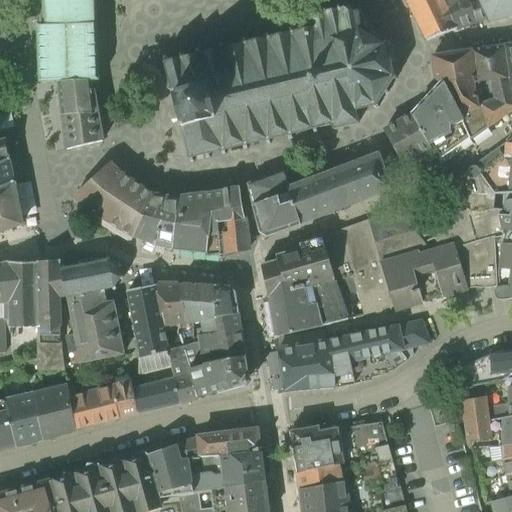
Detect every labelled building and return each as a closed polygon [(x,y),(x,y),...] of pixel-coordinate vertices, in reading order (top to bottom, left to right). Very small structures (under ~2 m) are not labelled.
[(39,84),(59,83),(55,72),(57,61),(55,51),(57,46),(46,41),(53,25),(49,15),(55,4),(53,0),(42,0),(44,25),(37,25),(39,84)] [(53,0),(55,4),(49,15),(53,25),(46,41),(57,46),(55,51),(57,61),(55,72),(59,83),(92,83),(99,82),(96,0),(53,0)] [(404,0),(427,43),(456,31),(441,0),(404,0)] [(469,27),(488,19),(479,1),(469,5),(466,0),(441,0),(456,31),(456,32),(469,27)] [(511,0),(478,0),(479,1),(488,19),(490,23),(511,17),(511,0)] [(174,101),(190,164),(194,163),(193,158),(205,155),(206,160),(210,159),(209,154),(221,152),(222,156),(226,155),(225,151),(243,147),(244,151),(248,150),(247,146),(265,141),(267,146),(270,145),(269,140),(288,136),(289,140),(293,140),(292,135),(313,130),(314,135),(317,134),(316,129),(332,126),(333,130),(358,125),(355,111),(373,108),(375,111),(379,108),(376,105),(383,94),(386,96),(389,94),(386,91),(393,80),(396,81),(397,77),(394,77),(391,65),(394,64),(393,61),(390,62),(386,48),(390,46),(388,43),(384,45),(374,39),(376,35),(373,33),(370,36),(363,32),(367,30),(367,25),(362,22),(359,23),(358,18),(361,16),(359,13),(356,14),(350,11),(350,7),(347,7),(347,11),(340,12),(340,8),(336,9),(337,12),(327,14),(327,11),(323,11),(324,15),(315,17),(314,13),(310,14),(313,30),(290,35),(289,30),(285,31),(286,36),(269,40),(268,36),(267,36),(266,33),(241,37),(242,41),(241,41),(242,46),(224,50),(223,46),(219,47),(220,51),(200,56),(199,51),(195,52),(196,57),(184,59),(183,55),(179,56),(180,60),(168,63),(167,58),(163,59),(174,101)] [(505,47),(472,53),(475,82),(475,83),(485,81),(491,80),(509,78),(505,47)] [(436,81),(441,85),(442,84),(459,117),(479,109),(473,82),(475,82),(472,53),(432,58),(436,81)] [(494,94),(496,102),(501,119),(511,111),(511,95),(511,94),(509,78),(491,80),(494,94)] [(482,90),(483,96),(494,94),(491,80),(485,81),(486,87),(482,90)] [(59,83),(63,115),(98,115),(92,84),(92,83),(59,83)] [(412,116),(429,147),(451,135),(451,129),(462,123),(459,117),(442,84),(441,85),(412,116)] [(489,128),(501,119),(496,102),(482,106),(482,107),(489,128)] [(489,128),(482,107),(479,109),(459,117),(462,123),(470,139),(471,141),(489,128)] [(103,142),(98,115),(63,115),(68,151),(103,142)] [(401,161),(403,166),(430,149),(431,149),(429,147),(412,116),(384,132),(401,161)] [(470,139),(462,123),(451,129),(451,135),(429,147),(431,149),(430,149),(437,162),(470,139)] [(0,165),(10,160),(5,142),(0,142),(0,165)] [(506,145),(475,167),(481,175),(504,158),(506,145)] [(378,156),(330,174),(342,210),(391,191),(383,169),(378,156)] [(511,158),(504,158),(481,175),(495,195),(505,195),(511,194),(511,158)] [(0,191),(14,185),(10,160),(0,165),(0,191)] [(85,208),(119,173),(112,166),(75,199),(85,208)] [(455,246),(456,250),(490,240),(504,238),(500,218),(502,218),(505,195),(495,195),(481,175),(475,167),(449,186),(457,212),(448,216),(432,224),(436,238),(452,236),(455,246)] [(121,230),(136,239),(145,218),(142,216),(154,197),(152,195),(152,196),(119,173),(85,208),(121,230)] [(249,187),(254,208),(278,200),(279,200),(279,202),(292,198),(291,196),(289,190),(290,190),(284,174),(249,187)] [(301,226),(342,210),(330,174),(303,184),(290,190),(289,190),(291,196),(292,198),(301,226)] [(0,233),(23,226),(14,185),(0,191),(0,233)] [(457,212),(449,186),(440,188),(448,216),(457,212)] [(172,251),(222,257),(220,231),(218,230),(215,214),(242,209),(239,190),(212,195),(176,198),(172,251)] [(502,218),(511,218),(511,194),(505,195),(502,218)] [(136,239),(157,247),(165,198),(154,197),(142,216),(145,218),(136,239)] [(157,247),(172,251),(176,198),(165,198),(157,247)] [(261,234),(268,238),(301,226),(292,198),(279,202),(279,200),(278,200),(254,208),(261,234)] [(245,220),(242,209),(215,214),(218,230),(220,231),(222,257),(250,250),(249,240),(245,220)] [(382,217),(368,221),(394,308),(395,313),(423,304),(413,269),(421,266),(422,271),(434,268),(442,296),(454,293),(441,250),(439,251),(431,253),(406,221),(398,211),(390,214),(391,219),(384,222),(382,217)] [(500,288),(500,289),(499,289),(497,290),(496,292),(495,293),(495,295),(495,297),(496,299),(498,301),(500,302),(501,302),(502,302),(511,301),(511,218),(502,218),(500,218),(504,238),(500,274),(500,288)] [(366,317),(394,308),(368,221),(350,228),(349,236),(342,238),(353,278),(365,317),(366,317)] [(350,228),(332,235),(334,240),(342,238),(349,236),(350,228)] [(335,283),(353,278),(342,238),(334,240),(332,235),(310,243),(313,252),(304,254),(303,249),(302,250),(276,257),(278,262),(268,265),(267,264),(265,265),(267,273),(267,274),(270,282),(269,282),(272,290),(271,290),(271,291),(272,291),(274,298),(335,280),(335,283)] [(500,274),(504,238),(490,240),(456,250),(468,291),(473,290),(498,289),(500,289),(500,288),(500,274)] [(300,245),(302,250),(303,249),(304,254),(313,252),(310,243),(300,245)] [(263,260),(270,299),(274,298),(272,291),(271,291),(271,290),(272,290),(269,282),(270,282),(267,274),(267,273),(265,265),(267,264),(268,265),(278,262),(276,257),(263,260)] [(62,272),(67,298),(68,298),(105,291),(112,289),(114,292),(117,290),(115,287),(119,281),(122,281),(122,278),(120,278),(118,270),(121,268),(119,265),(116,267),(109,263),(110,260),(107,259),(106,263),(99,264),(99,260),(96,261),(97,265),(83,267),(82,264),(79,264),(80,268),(67,271),(66,267),(63,268),(64,271),(62,272)] [(39,329),(40,329),(38,264),(38,263),(8,263),(8,264),(0,266),(0,319),(4,320),(10,319),(11,329),(39,329)] [(60,263),(38,264),(40,329),(62,328),(61,299),(67,298),(62,272),(60,263)] [(342,302),(335,283),(335,280),(274,298),(270,299),(277,339),(322,329),(349,321),(342,302)] [(128,292),(141,359),(149,357),(155,355),(168,352),(163,329),(155,286),(128,292)] [(179,325),(184,324),(178,286),(158,286),(164,329),(169,328),(178,326),(179,325)] [(197,286),(178,286),(184,324),(184,326),(192,324),(193,324),(201,322),(217,318),(238,315),(235,299),(226,290),(215,289),(197,286)] [(79,352),(81,364),(84,364),(117,357),(124,355),(114,304),(106,305),(104,295),(106,294),(105,291),(68,298),(76,336),(79,352)] [(342,302),(349,321),(356,319),(353,306),(355,306),(352,299),(342,302)] [(238,315),(217,318),(201,322),(202,330),(203,338),(210,336),(212,339),(241,330),(238,315)] [(279,351),(285,394),(335,390),(347,388),(370,383),(370,380),(388,376),(388,374),(393,373),(408,362),(414,357),(412,349),(430,345),(422,324),(422,323),(398,328),(375,332),(329,342),(279,351)] [(177,333),(178,338),(180,349),(194,344),(193,324),(192,324),(184,326),(184,324),(179,325),(178,326),(177,333)] [(38,361),(38,373),(66,372),(63,352),(62,328),(40,329),(39,329),(38,341),(38,361)] [(168,352),(180,349),(178,338),(171,340),(171,338),(169,328),(164,329),(168,352)] [(241,330),(212,339),(210,336),(203,338),(197,339),(204,366),(245,357),(241,330)] [(68,338),(71,354),(79,352),(76,336),(68,338)] [(155,355),(149,357),(154,373),(160,372),(173,369),(171,365),(170,365),(168,352),(155,355)] [(493,383),(493,384),(503,382),(511,375),(511,352),(491,354),(491,357),(493,383)] [(146,375),(154,373),(149,357),(141,359),(141,376),(146,375)] [(245,358),(245,357),(204,366),(204,367),(189,371),(191,378),(198,400),(245,387),(249,381),(245,358)] [(457,375),(467,388),(485,385),(493,384),(493,383),(491,357),(474,363),(457,375)] [(174,375),(175,380),(181,404),(198,400),(191,378),(189,371),(174,375)] [(139,415),(181,404),(175,380),(148,387),(148,388),(144,389),(133,391),(139,415)] [(116,389),(117,395),(133,391),(131,382),(115,386),(116,389)] [(77,432),(77,431),(71,400),(69,388),(35,395),(44,441),(77,432)] [(77,431),(121,419),(116,395),(117,395),(116,389),(71,400),(77,431)] [(139,415),(133,391),(117,395),(116,395),(121,419),(139,415)] [(44,442),(44,441),(35,395),(34,396),(6,402),(17,449),(17,448),(17,449),(39,444),(38,443),(44,442)] [(463,402),(468,443),(484,442),(492,442),(489,423),(488,409),(487,398),(463,402)] [(6,402),(0,403),(0,452),(17,449),(6,402)] [(504,420),(510,419),(510,406),(488,409),(489,423),(504,420)] [(291,433),(298,476),(303,475),(296,437),(321,432),(321,434),(352,429),(338,424),(291,433)] [(296,437),(303,475),(337,467),(340,467),(355,464),(355,465),(370,464),(392,461),(387,441),(383,424),(382,424),(352,429),(321,434),(321,432),(296,437)] [(199,441),(202,459),(222,457),(261,453),(258,432),(199,439),(199,441)] [(199,459),(202,459),(199,441),(181,446),(177,447),(181,461),(189,461),(199,460),(199,459)] [(501,447),(503,461),(511,459),(511,445),(504,447),(501,447)] [(161,500),(180,497),(185,496),(194,494),(192,478),(189,461),(181,461),(177,447),(149,456),(161,500)] [(261,453),(222,457),(223,477),(226,489),(265,482),(261,453)] [(153,511),(158,511),(163,509),(161,500),(149,456),(143,459),(137,461),(150,508),(135,511),(153,511)] [(202,459),(205,476),(210,475),(217,478),(223,477),(222,457),(202,459)] [(511,459),(503,461),(506,477),(508,477),(511,476),(511,459)] [(0,495),(0,511),(135,511),(150,508),(137,461),(51,485),(50,482),(0,495)] [(347,484),(350,511),(385,511),(405,507),(392,461),(370,464),(355,465),(356,473),(357,483),(347,484)] [(355,464),(340,467),(337,467),(303,475),(298,476),(300,492),(343,484),(341,475),(356,473),(355,465),(355,464)] [(226,489),(223,477),(217,478),(210,475),(205,476),(192,478),(194,494),(199,494),(211,492),(226,489)] [(502,491),(504,501),(511,498),(511,476),(508,477),(510,489),(502,491)] [(510,489),(508,477),(506,477),(499,479),(502,491),(510,489)] [(227,502),(228,511),(268,511),(265,482),(226,489),(227,502)] [(300,492),(302,511),(350,511),(347,484),(343,484),(300,492)] [(211,492),(213,504),(227,502),(226,489),(211,492)] [(185,496),(180,497),(181,505),(181,511),(213,511),(213,509),(201,511),(199,494),(194,494),(185,496)] [(511,511),(511,498),(504,501),(494,503),(497,511),(511,511)] [(213,504),(213,509),(213,511),(228,511),(227,502),(213,504)]
